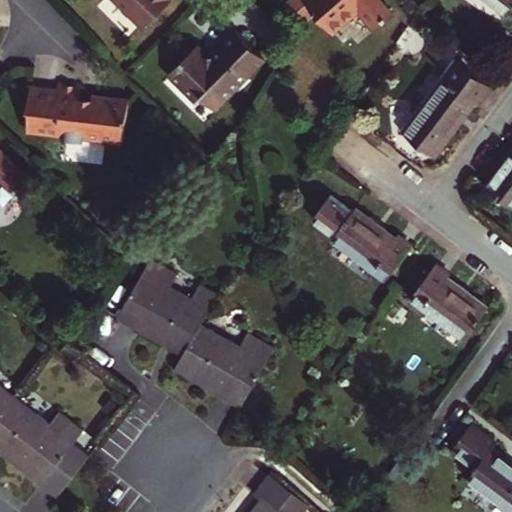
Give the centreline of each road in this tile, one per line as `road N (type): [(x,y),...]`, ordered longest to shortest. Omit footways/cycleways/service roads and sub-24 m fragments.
road 1 (residential): [(511,324),(427,443)]
road 2 (residential): [(429,205),(511,98)]
